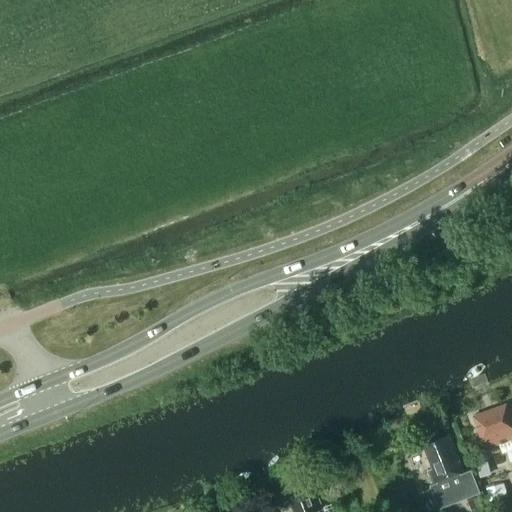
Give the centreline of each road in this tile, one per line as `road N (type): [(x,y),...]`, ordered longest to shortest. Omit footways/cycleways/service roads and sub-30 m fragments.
road 1 (primary): [(53,413),(279,307),(402,231)]
road 2 (primary): [(402,231),(191,308),(135,343),(41,383)]
road 3 (primary): [(402,231),(511,163)]
